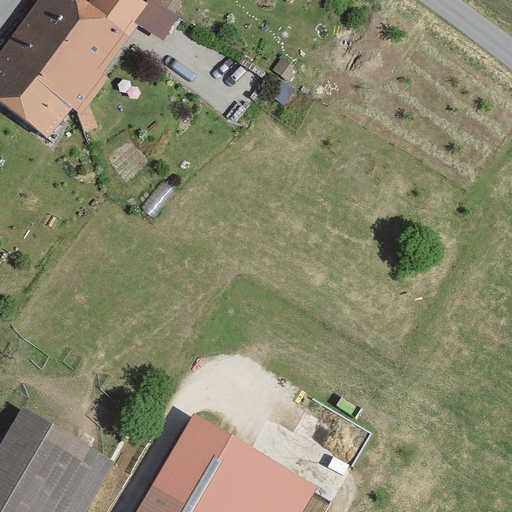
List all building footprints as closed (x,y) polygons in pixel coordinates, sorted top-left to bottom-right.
[(47,52),(83,2),(79,0),(46,0),(22,34),(47,52)] [(47,52),(27,80),(75,114),(80,118),(84,138),(100,135),(95,108),(113,84),(108,80),(144,30),(165,45),(179,25),(134,0),(102,0),(95,11),(83,2),(47,52)] [(47,52),(22,34),(0,67),(0,105),(51,146),(75,114),(27,80),(47,52)] [(90,511),(117,468),(27,413),(0,458),(0,511),(90,511)] [(304,511),(320,486),(195,416),(140,511),(304,511)]
